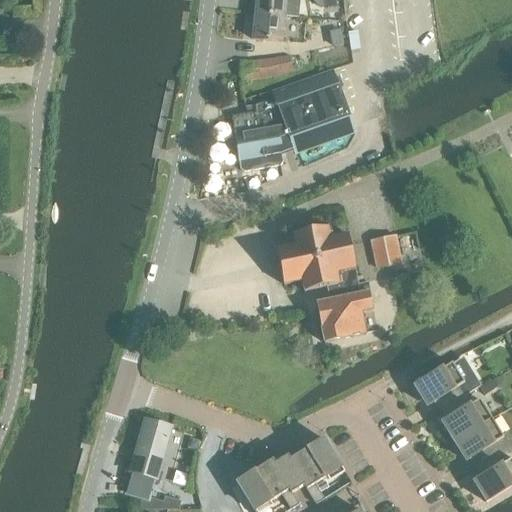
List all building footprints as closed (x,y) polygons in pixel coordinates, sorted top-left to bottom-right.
[(256,0),(255,15),(283,18),(285,0),(256,0)] [(322,0),(325,10),(336,8),(334,0),(322,0)] [(283,18),(255,15),(252,40),(281,43),(283,18)] [(242,82),(291,75),(289,57),(240,63),(242,82)] [(280,152),(352,127),(333,72),(273,93),(275,99),(256,106),(257,114),(232,117),(235,135),(233,135),(238,169),(243,172),(278,167),(281,162),(280,152)] [(327,290),(368,283),(366,276),(357,278),(348,235),(332,238),(330,229),(328,229),(328,228),(292,235),(294,245),(276,249),(284,285),(301,282),(303,293),(326,288),(327,290)] [(370,243),(375,272),(401,267),(396,238),(370,243)] [(368,284),(368,283),(327,290),(329,301),(316,304),(324,344),(365,335),(360,313),(373,310),(370,298),(382,295),(379,282),(368,284)] [(439,411),(462,397),(479,387),(474,377),(463,383),(451,364),(414,387),(426,407),(433,402),(439,411)] [(453,442),(491,419),(479,400),(468,407),(462,397),(439,411),(445,421),(441,423),(453,442)] [(475,468),(511,445),(511,444),(505,434),(502,437),(491,419),(453,442),(471,470),(475,468)] [(145,507),(170,429),(145,421),(120,498),(145,507)] [(166,458),(185,463),(193,434),(174,429),(166,458)] [(310,448),(328,476),(341,468),(344,474),(345,474),(324,440),(310,448)] [(511,445),(475,468),(481,478),(473,482),(486,502),(511,485),(511,461),(511,460),(511,445)] [(297,456),(315,484),(328,476),(310,448),(297,456)] [(315,484),(297,456),(284,465),(282,466),(298,490),(304,486),(315,505),(324,500),(315,485),(315,484)] [(260,469),(278,497),(281,495),(290,510),(299,505),(292,494),(298,490),(282,466),(284,465),(282,461),(274,465),(272,462),(260,469)] [(248,477),(266,505),(278,497),(260,469),(248,477)] [(266,505),(248,477),(237,484),(253,511),(254,511),(255,511),(266,505)]
